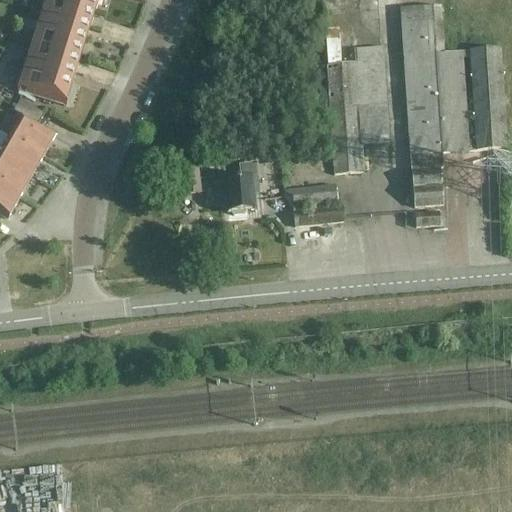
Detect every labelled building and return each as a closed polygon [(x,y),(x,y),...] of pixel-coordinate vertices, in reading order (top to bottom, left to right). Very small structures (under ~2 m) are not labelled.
[(65,108),(98,0),(47,0),(18,93),(65,108)] [(443,55),(441,8),(399,10),(400,16),(414,211),(443,208),(440,171),(443,171),(442,156),(469,154),(476,153),(476,154),(507,152),(500,50),(469,53),(475,142),(468,142),(462,54),(443,55)] [(383,49),(356,51),(353,52),(354,64),(340,65),(338,30),(323,31),(333,178),(364,175),(362,148),(389,146),(383,49)] [(43,159),(52,143),(55,137),(49,133),(38,127),(44,116),(20,102),(13,113),(20,117),(8,138),(43,159)] [(0,161),(31,179),(43,159),(8,138),(0,152),(0,161)] [(0,189),(19,200),(31,179),(0,161),(0,189)] [(198,164),(180,166),(183,196),(200,195),(198,164)] [(244,214),(256,213),(255,197),(260,197),(258,182),(264,182),(262,166),(256,167),(256,164),(238,166),(240,182),(223,183),(226,216),(231,216),(234,218),(242,218),(244,214)] [(378,185),(391,186),(391,170),(378,170),(378,185)] [(295,230),(344,225),(342,206),(337,207),(335,187),(283,192),(283,200),(292,209),(295,230)] [(11,215),(19,200),(0,189),(0,217),(0,218),(1,218),(7,221),(10,215),(11,215)] [(478,250),(489,250),(487,195),(476,195),(478,250)] [(439,214),(414,216),(415,231),(436,229),(440,229),(439,214)]
